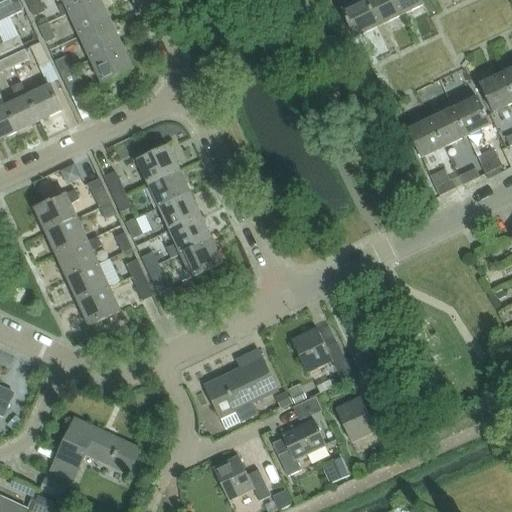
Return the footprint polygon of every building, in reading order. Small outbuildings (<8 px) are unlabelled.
[(0,0),(0,18),(26,7),(22,0),(0,0)] [(43,0),(39,0),(31,4),(37,17),(49,11),(43,0)] [(62,0),(69,14),(98,0),(62,0)] [(98,0),(69,14),(80,37),(112,22),(101,0),(98,0)] [(378,28),(365,0),(363,0),(342,10),(355,39),(378,28)] [(365,0),(378,28),(401,17),(393,0),(365,0)] [(421,0),(393,0),(401,17),(425,6),(421,0)] [(80,37),(91,61),(122,46),(112,22),(80,37)] [(41,29),(48,44),(58,40),(50,24),(41,29)] [(7,52),(22,45),(18,35),(2,43),(7,52)] [(30,49),(48,86),(58,81),(41,44),(30,49)] [(122,46),(91,61),(101,84),(133,70),(122,46)] [(30,61),(26,52),(11,59),(15,69),(30,61)] [(57,62),(63,74),(74,69),(68,57),(57,62)] [(0,75),(15,69),(11,59),(0,63),(0,75)] [(63,74),(84,120),(96,114),(74,69),(63,74)] [(495,113),(511,104),(511,89),(504,73),(481,85),(495,113)] [(7,107),(19,133),(41,122),(29,96),(24,85),(12,91),(18,102),(7,107)] [(29,96),(41,122),(63,112),(51,86),(29,96)] [(478,97),(455,108),(469,136),(492,125),(478,97)] [(0,141),(19,133),(7,107),(0,110),(0,141)] [(455,108),(432,119),(446,147),(469,136),(455,108)] [(449,154),(446,147),(432,119),(409,130),(423,158),(436,152),(439,159),(449,154)] [(138,162),(149,186),(180,171),(169,148),(138,162)] [(483,166),(487,174),(504,166),(499,158),(483,166)] [(58,172),(63,186),(83,177),(78,164),(58,172)] [(464,185),(481,177),(477,169),(460,177),(464,185)] [(149,186),(160,209),(191,194),(180,171),(149,186)] [(118,200),(129,195),(118,172),(107,177),(118,200)] [(89,186),(99,209),(111,203),(100,180),(89,186)] [(441,196),(458,188),(454,180),(437,188),(441,196)] [(46,234),(78,219),(71,206),(81,201),(76,191),(35,211),(46,234)] [(171,232),(202,218),(191,194),(160,209),(171,232)] [(129,195),(118,200),(124,213),(135,208),(129,195)] [(117,217),(111,203),(99,209),(106,222),(117,217)] [(172,259),(181,255),(212,240),(202,218),(171,232),(177,244),(167,249),(172,259)] [(46,234),(57,257),(89,242),(78,219),(46,234)] [(128,224),(136,240),(146,235),(138,219),(128,224)] [(124,255),(133,251),(126,235),(116,240),(124,255)] [(98,238),(89,242),(57,257),(68,280),(99,265),(94,254),(103,249),(98,238)] [(223,264),(212,240),(181,255),(192,278),(223,264)] [(162,264),(156,253),(145,259),(150,269),(162,264)] [(126,267),(132,278),(143,273),(138,262),(126,267)] [(173,289),(162,264),(150,269),(162,294),(173,289)] [(78,303),(110,288),(99,265),(68,280),(78,303)] [(155,298),(143,273),(132,278),(144,303),(155,298)] [(185,284),(174,289),(180,302),(190,297),(185,284)] [(110,288),(78,303),(89,326),(121,311),(110,288)] [(341,378),(352,373),(339,344),(328,349),(318,329),(293,341),(309,374),(333,362),(341,378)] [(259,417),(253,405),(280,392),(260,350),(245,357),(249,366),(206,386),(228,431),(259,417)] [(0,414),(2,416),(13,393),(0,386),(0,414)] [(306,400),(300,386),(289,391),(295,405),(306,400)] [(287,393),(276,399),(282,411),(293,406),(287,393)] [(385,448),(397,443),(382,412),(371,417),(362,399),(337,411),(353,444),(377,432),(385,448)] [(16,417),(7,427),(14,433),(23,424),(16,417)] [(130,472),(141,450),(76,420),(52,470),(73,480),(86,452),(130,472)] [(274,445),(279,457),(289,478),(303,471),(298,461),(328,447),(316,422),(283,437),(285,440),(274,445)] [(350,476),(341,457),(322,467),(331,485),(350,476)] [(261,503),(272,498),(260,472),(249,477),(240,458),(216,470),(230,503),(255,491),(261,503)] [(65,486),(45,477),(39,490),(59,499),(65,486)] [(286,492),(273,498),(279,511),(292,506),(286,492)] [(35,493),(27,511),(29,511),(52,511),(57,503),(35,493)] [(23,511),(25,509),(0,497),(0,511),(23,511)] [(275,511),(279,511),(275,502),(265,506),(267,511),(275,511)]
